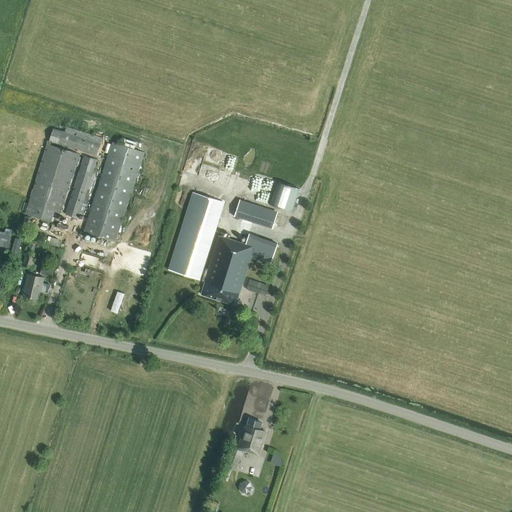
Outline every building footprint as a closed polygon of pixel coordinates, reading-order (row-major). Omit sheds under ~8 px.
[(102,139),(66,128),(65,132),(53,129),(47,144),(25,214),(51,222),(54,211),(60,213),(79,154),(62,149),(63,145),(96,156),(102,139)] [(115,242),(144,152),(112,142),(84,232),(115,242)] [(78,218),(96,160),(84,156),(66,214),(78,218)] [(269,204),(292,212),(300,189),(277,181),(269,204)] [(208,270),(203,268),(225,202),(194,192),(169,270),(205,281),(201,294),(235,305),(251,257),(271,263),(278,244),(249,234),(246,244),(219,236),(208,270)] [(272,228),(277,213),(240,200),(235,216),(272,228)] [(0,245),(9,248),(10,243),(3,241),(5,233),(0,231),(0,245)] [(17,237),(14,254),(22,256),(25,239),(17,237)] [(30,244),(28,251),(27,251),(22,266),(32,268),(36,254),(34,253),(36,246),(30,244)] [(79,272),(93,276),(95,269),(81,265),(79,272)] [(52,277),(53,270),(41,268),(40,274),(52,277)] [(38,300),(43,278),(28,274),(23,296),(38,300)] [(263,284),(250,279),(246,289),(260,294),(263,284)] [(244,425),(236,448),(259,456),(267,431),(260,429),(262,422),(248,418),(246,425),(244,425)] [(231,448),(230,453),(241,457),(242,451),(231,448)] [(274,462),(281,464),(283,456),(276,454),(274,462)] [(227,461),(225,467),(236,471),(238,465),(227,461)] [(249,482),(244,481),(241,483),(239,487),(241,492),(246,493),(250,491),(251,486),(249,482)] [(213,501),(210,511),(215,511),(219,503),(213,501)]
